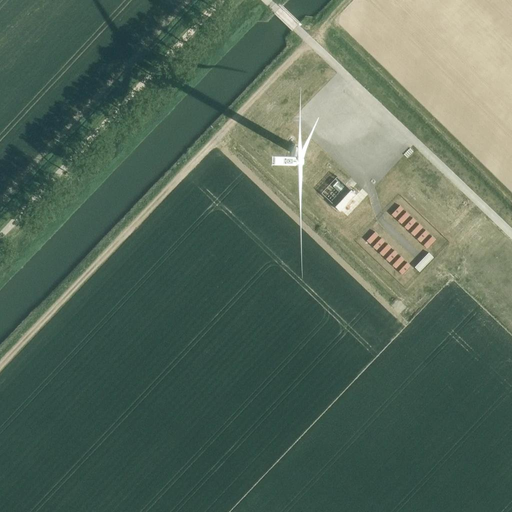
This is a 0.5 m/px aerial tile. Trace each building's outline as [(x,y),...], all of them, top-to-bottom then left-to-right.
[(290,147),(289,150),(289,153),(292,155),(295,155),(298,153),(298,150),(297,147),(293,146),(290,147)] [(351,191),(335,207),(340,211),(355,195),(351,191)] [(403,210),(400,206),(391,215),(395,218),(403,210)] [(410,216),(406,212),(398,221),(402,224),(410,216)] [(416,222),(413,218),(404,227),(408,231),(416,222)] [(423,228),(419,224),(411,233),(415,237),(423,228)] [(429,234),(426,230),(417,239),(421,243),(429,234)] [(379,236),(375,232),(367,241),(370,245),(379,236)] [(436,240),(432,237),(424,246),(428,249),(436,240)] [(385,242),(381,238),(373,247),(377,251),(385,242)] [(392,248),(388,244),(380,253),(383,257),(392,248)] [(398,254),(394,250),(386,259),(390,263),(398,254)] [(429,253),(415,267),(420,272),(434,257),(429,253)] [(405,260),(401,257),(393,265),(396,269),(405,260)] [(411,267),(407,263),(399,272),(403,275),(411,267)]
